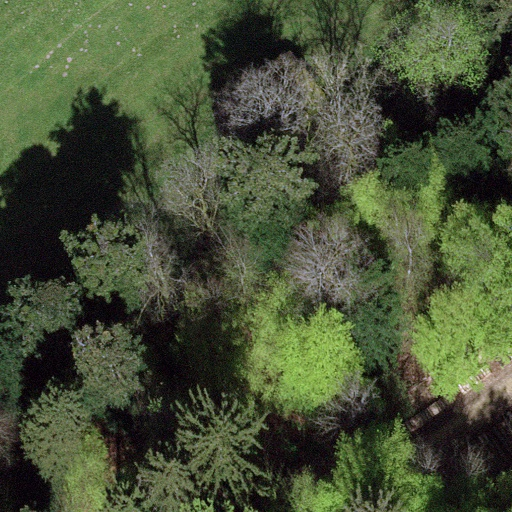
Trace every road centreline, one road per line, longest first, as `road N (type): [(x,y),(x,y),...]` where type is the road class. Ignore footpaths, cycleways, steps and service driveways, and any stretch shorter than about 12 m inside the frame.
road 1 (track): [(0,360),(254,192),(427,66),(496,0)]
road 2 (track): [(511,376),(338,511)]
